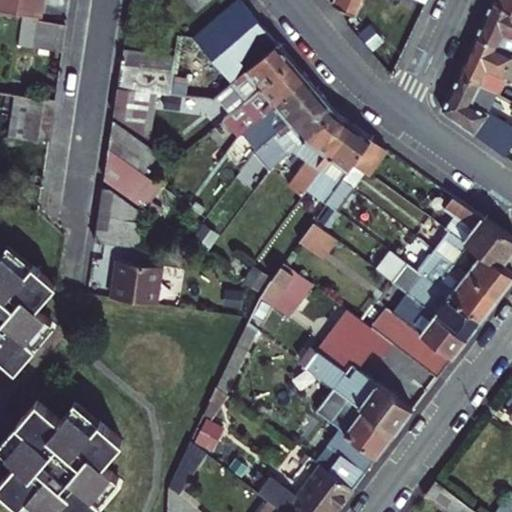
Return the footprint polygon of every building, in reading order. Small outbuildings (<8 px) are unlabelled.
[(0,0),(0,11),(43,19),(45,0),(0,0)] [(117,89),(147,92),(215,99),(220,95),(280,46),(240,0),(234,0),(193,35),(179,33),(177,53),(123,48),(117,89)] [(363,0),(336,0),(333,7),(355,17),(363,0)] [(511,10),(492,0),(476,35),(511,52),(511,10)] [(511,0),(492,0),(511,10),(511,0)] [(63,52),(67,26),(39,22),(35,48),(63,52)] [(511,52),(476,35),(458,72),(496,91),(505,72),(511,75),(511,52)] [(236,91),(245,103),(293,62),(280,46),(220,95),(224,100),(236,91)] [(240,137),(307,79),(293,62),(245,103),(230,115),(223,120),(238,138),(240,137)] [(442,107),(505,153),(511,141),(511,123),(488,107),(496,91),(458,72),(442,107)] [(307,79),(240,137),(257,154),(321,95),(307,79)] [(147,92),(117,89),(113,115),(146,134),(150,92),(147,92)] [(321,95),(257,154),(271,170),(279,164),(336,114),(321,95)] [(45,101),(15,96),(8,136),(39,140),(45,101)] [(223,120),(230,115),(226,110),(219,115),(223,120)] [(308,188),(352,126),(336,114),(279,164),(286,170),(300,156),(315,168),(303,185),(308,188)] [(163,151),(113,119),(108,149),(140,173),(144,175),(163,151)] [(328,204),(342,183),(354,165),(371,140),(352,126),(308,188),(328,204)] [(371,176),(388,151),(371,140),(354,165),(364,171),(371,176)] [(140,173),(108,149),(104,179),(127,197),(144,175),(140,173)] [(354,165),(342,183),(350,189),(364,171),(354,165)] [(351,194),(350,189),(342,183),(328,204),(335,210),(340,208),(351,194)] [(96,238),(137,245),(141,215),(128,213),(129,208),(127,202),(110,186),(104,184),(96,238)] [(178,187),(172,196),(187,207),(193,198),(178,187)] [(503,267),(511,254),(511,236),(455,198),(447,210),(452,214),(449,218),(453,221),(448,229),(450,230),(503,267)] [(180,237),(190,245),(201,230),(191,222),(180,237)] [(314,224),(301,243),(310,249),(323,231),(314,224)] [(190,245),(205,256),(215,241),(201,230),(190,245)] [(511,272),(503,267),(450,230),(435,251),(500,298),(511,282),(511,272)] [(0,361),(14,374),(54,326),(37,311),(57,288),(10,246),(0,257),(0,361)] [(500,298),(435,251),(419,272),(484,320),(500,298)] [(258,295),(289,316),(312,280),(282,260),(258,295)] [(117,261),(111,298),(156,305),(162,268),(117,261)] [(479,325),(484,320),(419,272),(408,264),(394,283),(408,293),(470,339),(479,325)] [(373,330),(398,349),(439,379),(470,339),(408,293),(394,312),(389,309),(373,330)] [(315,355),(305,368),(334,391),(396,437),(414,413),(364,375),(361,373),(353,383),(349,379),(361,363),(369,369),(378,356),(387,363),(398,349),(373,330),(353,314),(319,358),(315,355)] [(361,373),(364,375),(369,369),(361,363),(349,379),(353,383),(361,373)] [(396,437),(334,391),(317,413),(347,436),(321,470),(329,475),(343,457),(367,476),(396,437)] [(0,493),(21,511),(55,511),(58,510),(60,511),(98,511),(122,485),(103,468),(123,445),(76,404),(59,423),(36,403),(0,444),(0,453),(14,465),(0,480),(0,493)] [(193,447),(209,459),(223,439),(208,428),(193,447)] [(189,447),(166,493),(178,502),(206,460),(189,447)] [(367,476),(343,457),(329,475),(353,494),(367,476)] [(321,470),(303,493),(328,511),(340,511),(348,501),(353,494),(329,475),(321,470)] [(328,511),(303,493),(295,504),(267,484),(257,498),(271,507),(277,511),(328,511)] [(424,506),(433,511),(467,511),(436,490),(424,506)] [(192,511),(178,502),(166,493),(166,511),(192,511)]
